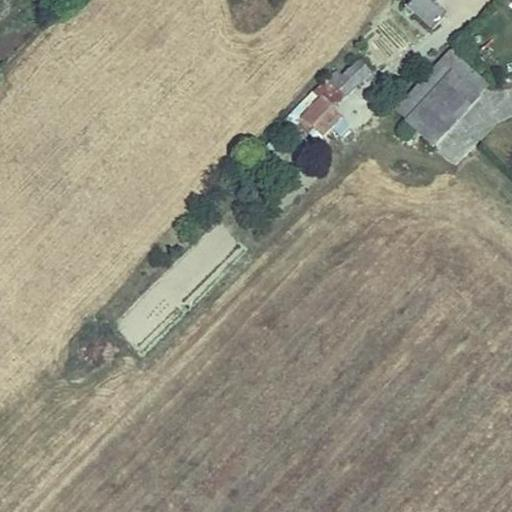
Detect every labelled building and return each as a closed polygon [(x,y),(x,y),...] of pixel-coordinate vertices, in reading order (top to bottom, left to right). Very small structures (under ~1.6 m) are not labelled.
[(410,16),(414,13),(432,31),(445,17),(433,5),(437,0),(413,0),(403,10),(410,16)] [(407,121),(451,73),(478,98),(489,87),(451,51),(396,111),(407,121)] [(349,128),(331,110),(370,73),(359,61),(342,77),(336,72),(286,121),(314,148),(333,130),(340,137),(349,128)] [(405,122),(414,130),(420,135),(432,148),(478,98),(451,73),(405,122)] [(414,141),(420,135),(414,130),(408,135),(414,141)]
